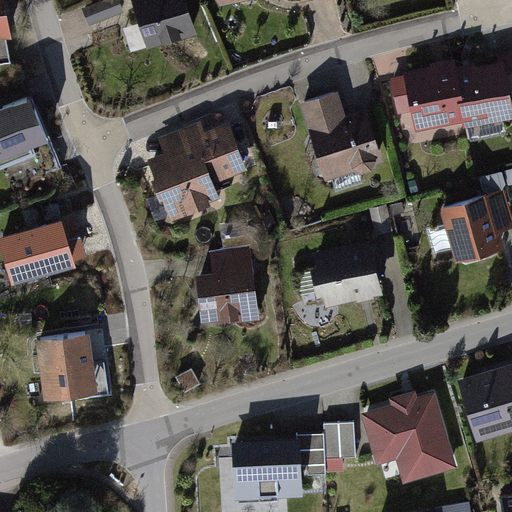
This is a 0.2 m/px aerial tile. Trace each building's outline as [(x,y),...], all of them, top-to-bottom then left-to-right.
[(12,0),(0,0),(0,31),(17,29),(12,0)] [(125,0),(104,0),(88,7),(96,25),(130,10),(125,0)] [(193,0),(141,0),(156,44),(203,29),(193,0)] [(511,56),(456,69),(466,112),(468,123),(511,113),(511,56)] [(409,71),(416,103),(421,122),(466,112),(456,69),(454,61),(409,71)] [(416,103),(409,71),(396,74),(403,106),(416,103)] [(345,88),(310,97),(330,171),(388,155),(375,108),(352,114),(345,88)] [(0,156),(39,141),(49,137),(32,96),(0,109),(0,156)] [(170,151),(157,157),(179,209),(224,190),(219,176),(252,163),(235,123),(210,133),(202,114),(162,130),(170,151)] [(51,171),(39,141),(0,156),(12,187),(51,171)] [(511,184),(511,185),(450,201),(464,253),(509,241),(505,226),(511,223),(511,184)] [(74,260),(61,220),(2,238),(14,278),(74,260)] [(372,239),(320,250),(323,262),(305,266),(309,284),(327,280),(331,298),(382,287),(372,239)] [(221,268),(203,270),(207,314),(263,310),(258,244),(219,247),(221,268)] [(100,327),(48,335),(56,392),(109,384),(100,327)] [(511,357),(458,373),(477,437),(511,426),(511,357)] [(434,394),(366,414),(379,458),(399,452),(406,476),(454,461),(434,394)] [(354,420),(326,421),(326,457),(355,456),(354,420)] [(301,433),(233,437),(236,494),(304,490),(301,433)] [(511,511),(511,488),(502,490),(505,511),(511,511)] [(446,511),(472,511),(471,502),(446,505),(446,511)]
